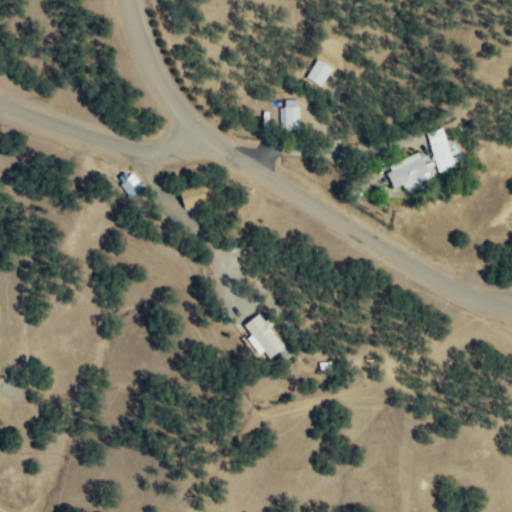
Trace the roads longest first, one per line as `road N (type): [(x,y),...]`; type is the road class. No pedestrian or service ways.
road 1 (residential): [(511,310),(430,272),(211,135),(146,150),(0,105)]
road 2 (residential): [(211,135),(159,69),(135,0)]
